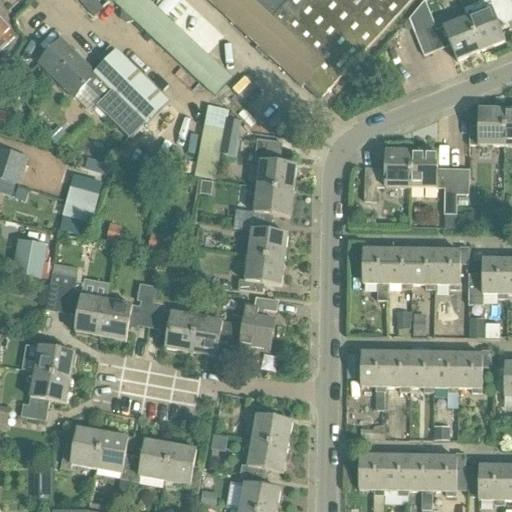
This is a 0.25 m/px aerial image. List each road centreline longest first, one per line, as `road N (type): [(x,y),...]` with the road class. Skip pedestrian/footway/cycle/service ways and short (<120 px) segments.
road 1 (residential): [(327,393),(332,181),(342,150),(371,130),(511,73)]
road 2 (unclassified): [(327,393),(110,383)]
road 3 (unknown): [(329,334),(472,336),(493,352),(511,352)]
